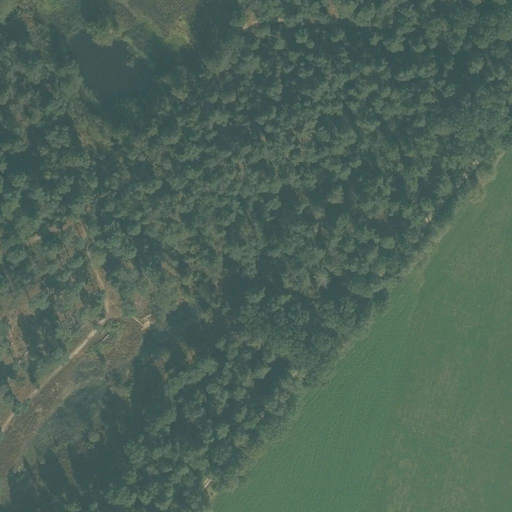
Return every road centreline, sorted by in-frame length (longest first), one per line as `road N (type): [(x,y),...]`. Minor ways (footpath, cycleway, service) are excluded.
road 1 (track): [(182,511),(511,119)]
road 2 (track): [(79,216),(192,117),(248,19)]
road 3 (track): [(511,21),(248,19)]
